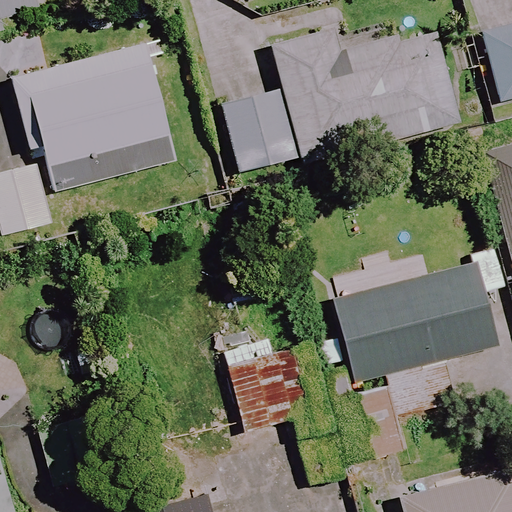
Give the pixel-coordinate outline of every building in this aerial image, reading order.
[(511,24),(503,27),(511,63),(511,24)] [(436,129),(411,37),(332,59),(325,34),(263,51),(274,94),(216,110),(236,183),(273,173),(436,129)] [(169,156),(136,44),(2,83),(23,155),(34,151),(46,192),(169,156)] [(511,143),(476,153),(511,288),(511,143)] [(468,265),(327,303),(345,371),(321,377),(344,465),(400,450),(392,421),(450,405),(439,363),(490,349),(468,265)] [(306,486),(335,479),(302,341),(264,351),(262,344),(213,356),(234,439),(291,425),(295,441),(306,486)] [(0,511),(10,511),(0,472),(0,511)] [(511,511),(511,502),(504,474),(394,504),(396,511),(511,511)]
